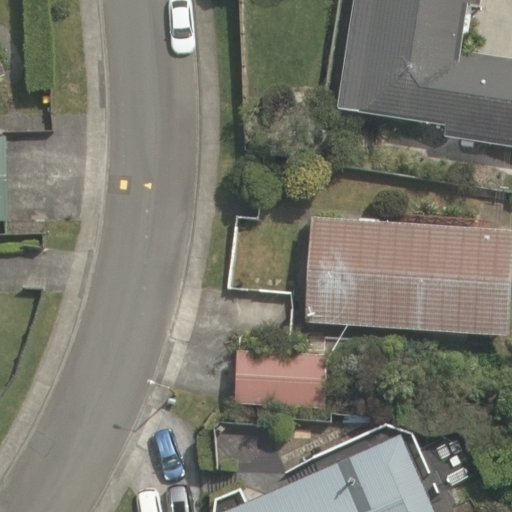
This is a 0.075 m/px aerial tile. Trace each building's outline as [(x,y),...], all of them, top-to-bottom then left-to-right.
[(511,146),(511,58),(461,50),(468,3),(480,4),(480,0),(354,0),(338,109),(446,126),(444,137),(511,146)] [(0,221),(9,221),(7,137),(0,137),(0,221)] [(306,323),(509,336),(511,297),(511,230),(313,218),(306,323)] [(236,403),(328,408),(330,354),(238,350),(236,403)] [(221,511),(435,511),(402,434),(221,511)]
